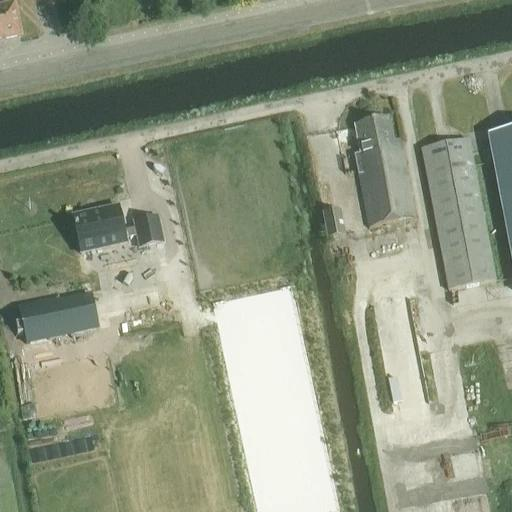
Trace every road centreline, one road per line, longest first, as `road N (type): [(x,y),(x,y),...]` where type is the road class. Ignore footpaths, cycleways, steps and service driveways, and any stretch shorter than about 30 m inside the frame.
road 1 (track): [(511,58),(0,165)]
road 2 (tertiary): [(0,80),(364,0)]
